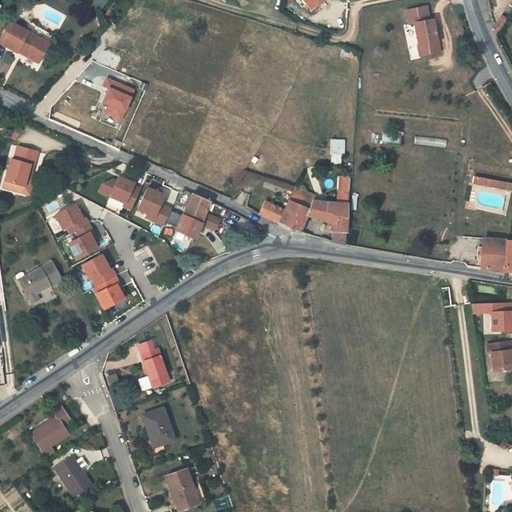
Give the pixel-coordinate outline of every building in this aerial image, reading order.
[(106,0),(94,0),(89,7),(99,12),(106,0)] [(302,0),(310,9),(321,0),(322,0),(323,1),(323,0),(302,0)] [(117,4),(114,2),(104,15),(107,17),(117,4)] [(428,6),(408,10),(411,25),(416,24),(420,47),(419,47),(421,56),(441,52),(439,42),(438,43),(434,19),(431,20),(428,6)] [(104,15),(102,13),(100,15),(107,25),(111,21),(107,17),(104,15)] [(495,35),(506,20),(501,16),(493,26),(494,34),(495,35)] [(38,62),(49,44),(10,22),(0,40),(0,44),(17,53),(18,51),(38,62)] [(358,60),(359,53),(350,51),(348,58),(358,60)] [(104,86),(110,89),(103,103),(110,106),(107,114),(121,121),(135,91),(108,79),(104,86)] [(19,128),(13,124),(7,133),(13,137),(19,128)] [(413,142),(444,147),(445,140),(414,135),(413,142)] [(329,138),(329,153),(344,154),(344,139),(329,138)] [(39,152),(18,146),(13,160),(12,159),(3,188),(15,191),(17,184),(25,186),(28,174),(31,165),(35,166),(39,152)] [(339,156),(331,155),(330,162),(338,163),(339,156)] [(15,191),(30,196),(35,177),(32,176),(35,166),(31,165),(28,174),(25,186),(17,184),(15,191)] [(131,209),(140,189),(133,186),(134,183),(118,176),(116,181),(112,179),(102,184),(99,191),(124,203),(123,205),(131,209)] [(485,178),(473,176),(472,183),(484,185),(485,178)] [(498,181),(485,178),(484,185),(497,188),(498,181)] [(511,184),(498,181),(497,188),(510,190),(511,184)] [(333,231),(332,241),(345,245),(346,245),(349,193),(342,192),(337,191),(335,203),(333,203),(326,202),(313,201),(316,195),(294,186),(284,209),(264,200),(258,214),(300,232),(307,216),(335,225),(334,231),(333,231)] [(171,211),(171,210),(161,205),(164,198),(147,190),(137,209),(147,214),(155,217),(154,221),(164,226),(165,223),(171,211)] [(174,204),(186,209),(183,216),(201,224),(212,229),(214,232),(220,219),(206,213),(211,202),(193,194),(192,197),(183,193),(179,201),(176,200),(174,204)] [(75,205),(56,215),(63,230),(67,227),(71,234),(76,231),(89,224),(85,218),(83,219),(79,212),(75,205)] [(183,216),(171,211),(165,223),(178,228),(183,216)] [(201,224),(183,216),(178,228),(176,230),(195,238),(201,224)] [(89,224),(76,231),(80,238),(69,243),(77,259),(97,248),(93,240),(89,233),(93,231),(89,224)] [(481,259),(481,268),(503,272),(505,240),(482,238),(482,247),(481,259)] [(511,240),(505,240),(503,272),(511,273),(511,240)] [(101,255),(82,265),(90,281),(92,279),(96,286),(99,285),(115,276),(116,276),(112,269),(110,270),(101,255)] [(62,279),(51,261),(19,279),(32,304),(40,300),(36,293),(62,279)] [(115,276),(99,285),(102,291),(96,294),(104,309),(124,299),(120,293),(116,285),(119,284),(115,276)] [(163,280),(156,285),(160,291),(167,286),(163,280)] [(484,312),(490,312),(490,329),(501,329),(511,328),(510,302),(473,304),(474,313),(484,312)] [(490,312),(484,312),(484,334),(501,333),(501,329),(490,329),(490,312)] [(138,345),(141,354),(153,350),(150,341),(138,345)] [(493,371),(511,368),(511,355),(511,350),(511,342),(511,341),(486,345),(487,354),(491,353),(493,371)] [(153,387),(169,382),(157,349),(153,350),(141,354),(153,387)] [(115,374),(107,377),(111,388),(118,385),(115,374)] [(42,451),(50,446),(68,434),(62,425),(70,420),(61,406),(53,412),(56,417),(31,434),(42,451)] [(153,447),(162,444),(174,440),(163,408),(142,415),(153,447)] [(162,444),(153,447),(149,448),(151,454),(164,449),(162,444)] [(50,446),(42,451),(46,457),(54,451),(50,446)] [(74,497),(91,486),(81,471),(75,461),(71,456),(54,468),(74,497)] [(75,461),(81,471),(86,468),(79,458),(75,461)] [(178,510),(198,503),(187,469),(166,476),(178,510)]
